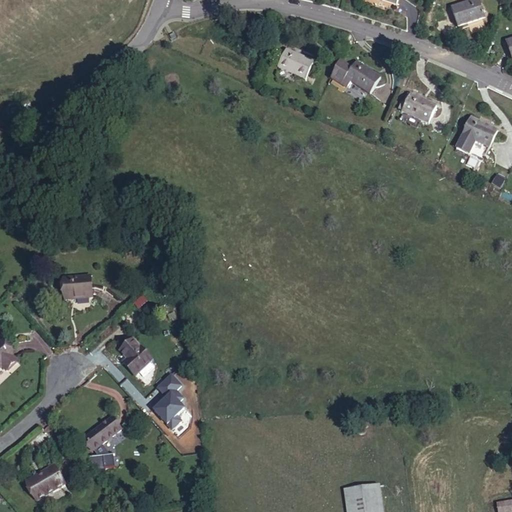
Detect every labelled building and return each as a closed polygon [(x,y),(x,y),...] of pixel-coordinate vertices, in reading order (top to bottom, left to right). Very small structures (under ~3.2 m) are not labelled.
[(363,0),(363,3),(395,12),(398,0),(363,0)] [(476,5),(448,16),(457,37),(485,25),(476,5)] [(301,89),(310,71),(281,58),(272,76),(301,89)] [(350,75),(339,67),(331,86),(345,97),(350,90),(342,85),(350,75)] [(350,90),(368,104),(380,87),(354,68),(350,75),(342,85),(350,90)] [(399,123),(425,133),(433,115),(408,103),(399,123)] [(462,148),(489,160),(498,140),(471,129),(462,148)] [(489,160),(462,148),(457,160),(469,165),(483,172),(489,160)] [(469,165),(457,160),(456,162),(468,168),(469,165)] [(496,198),(502,190),(495,186),(490,193),(496,198)] [(67,300),(96,296),(93,274),(65,278),(67,300)] [(135,337),(122,349),(130,357),(128,359),(140,372),(155,357),(135,337)] [(22,361),(3,341),(0,342),(0,373),(9,366),(13,370),(22,361)] [(140,372),(128,359),(125,362),(137,375),(140,372)] [(98,447),(127,427),(119,415),(89,435),(98,447)] [(41,501),(68,483),(56,466),(29,483),(41,501)] [(383,511),(380,483),(343,487),(345,511),(383,511)] [(511,511),(511,498),(496,502),(497,511),(511,511)]
